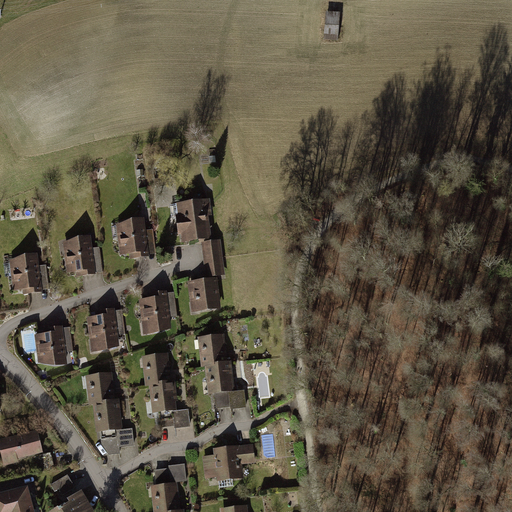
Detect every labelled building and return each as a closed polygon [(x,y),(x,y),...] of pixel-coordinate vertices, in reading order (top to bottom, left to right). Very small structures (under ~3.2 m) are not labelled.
[(327,14),(328,33),(341,32),(341,13),(327,14)] [(209,195),(176,200),(183,240),(202,237),(214,236),(209,195)] [(145,220),(118,222),(121,259),(148,257),(145,220)] [(94,235),(67,237),(70,274),(97,272),(94,235)] [(214,236),(202,237),(207,276),(217,275),(227,273),(222,235),(214,236)] [(37,255),(10,257),(13,294),(40,292),(37,255)] [(207,276),(188,278),(193,310),(222,306),(217,275),(207,276)] [(170,293),(143,295),(146,332),(173,330),(170,293)] [(116,310),(90,312),(93,349),(120,347),(116,310)] [(64,327),(38,329),(41,366),(67,364),(64,327)] [(221,336),(201,338),(204,366),(208,365),(225,363),(221,336)] [(165,356),(145,358),(149,385),(152,385),(169,383),(167,371),(169,370),(169,364),(166,364),(165,356)] [(225,363),(208,365),(211,392),(232,390),(228,363),(225,363)] [(109,374),(89,377),(93,404),(96,404),(113,401),(109,374)] [(169,383),(152,385),(155,412),(176,409),(175,401),(177,401),(176,394),(174,394),(172,382),(169,383)] [(113,401),(96,404),(100,431),(120,428),(118,417),(121,417),(120,410),(117,410),(116,401),(113,401)] [(191,410),(175,411),(177,426),(192,424),(191,410)] [(38,429),(0,439),(0,452),(3,464),(45,452),(38,429)] [(119,431),(121,447),(136,445),(135,429),(119,431)] [(216,456),(206,458),(208,478),(218,477),(219,480),(241,478),(240,464),(255,462),(253,446),(216,450),(216,456)] [(53,484),(60,497),(77,488),(70,475),(53,484)] [(32,511),(27,485),(0,490),(0,511),(32,511)] [(174,485),(154,487),(156,511),(177,511),(174,485)] [(69,499),(70,502),(54,511),(53,511),(90,511),(91,511),(80,493),(69,499)]
